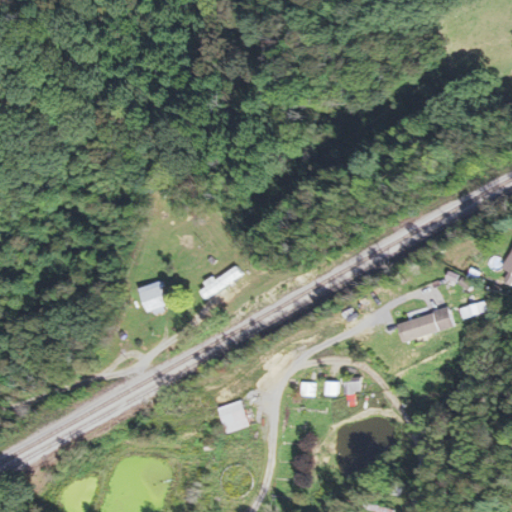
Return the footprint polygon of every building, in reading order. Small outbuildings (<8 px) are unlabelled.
[(243,276),(238,266),(200,287),(206,297),(243,276)] [(141,288),(149,313),(169,307),(161,281),(141,288)] [(456,328),(451,309),(399,322),(404,341),(456,328)] [(346,394),(364,393),(362,377),(345,379),(346,394)] [(477,385),(474,379),(459,388),(463,394),(477,385)] [(402,496),(405,485),(396,482),(393,494),(402,496)]
